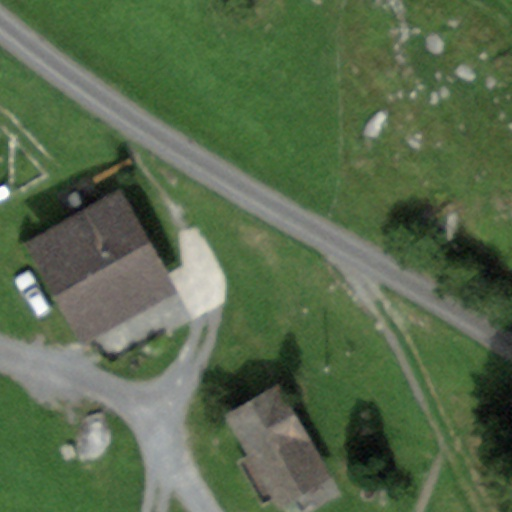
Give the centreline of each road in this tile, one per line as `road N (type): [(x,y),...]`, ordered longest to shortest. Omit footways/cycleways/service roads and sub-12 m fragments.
road 1 (unclassified): [(0,19),(189,157),(511,345)]
road 2 (track): [(334,241),(403,341),(484,511)]
road 3 (track): [(169,453),(172,402),(206,315),(180,225)]
